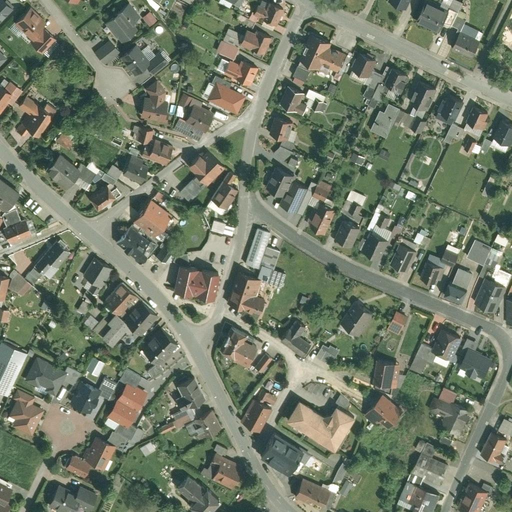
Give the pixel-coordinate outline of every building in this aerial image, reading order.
[(0,0),(0,24),(14,9),(3,0),(0,0)] [(33,0),(17,17),(35,33),(47,20),(50,17),(33,0)] [(135,0),(128,0),(108,17),(124,37),(141,23),(136,17),(144,10),(135,0)] [(243,0),(234,0),(233,4),(232,6),(239,10),(243,0)] [(265,11),(264,13),(278,19),(286,3),(279,0),(270,0),(269,3),(263,0),(260,0),(257,7),(265,11)] [(444,0),(426,0),(420,13),(441,24),(446,14),(452,3),(444,0)] [(452,3),(446,14),(455,18),(461,5),(453,1),(452,3)] [(71,4),(64,12),(72,19),(79,11),(71,4)] [(150,26),(158,19),(151,10),(143,17),(150,26)] [(468,16),(464,25),(479,32),(483,24),(468,16)] [(59,32),(47,20),(35,33),(33,35),(45,47),(59,32)] [(242,37),(247,28),(231,21),(225,33),(241,41),(242,37)] [(261,25),(260,28),(249,23),(247,28),(242,37),(253,42),(254,41),(264,46),(272,30),(261,25)] [(464,25),(455,42),(475,51),(483,34),(479,32),(464,25)] [(123,45),(113,33),(97,46),(108,58),(123,45)] [(332,41),(310,33),(299,58),(301,59),(312,64),(321,67),(322,64),(339,71),(347,52),(330,45),(332,41)] [(241,43),(226,36),(222,45),(237,51),(241,43)] [(138,38),(123,51),(139,70),(151,60),(154,57),(151,54),(138,38)] [(154,57),(151,60),(157,67),(172,55),(163,44),(151,54),(154,57)] [(369,76),(372,69),(377,60),(360,52),(352,67),(355,69),(369,76)] [(252,76),(259,60),(244,54),(242,58),(233,54),(228,66),(252,76)] [(301,59),(298,65),(310,70),(312,64),(301,59)] [(310,70),(298,65),(294,75),(296,76),(304,79),(305,80),(310,70)] [(406,73),(392,66),(387,77),(384,82),(389,85),(388,87),(395,89),(396,88),(402,91),(406,82),(403,80),(406,73)] [(219,74),(232,80),(234,75),(218,68),(214,76),(217,77),(219,74)] [(365,83),(369,76),(355,69),(351,77),(365,83)] [(370,86),(376,89),(380,82),(379,82),(380,80),(383,74),(372,69),(369,76),(372,77),(368,85),(370,86)] [(20,76),(14,73),(11,78),(17,81),(20,76)] [(167,94),(168,84),(159,73),(148,82),(153,88),(153,91),(167,94)] [(217,77),(210,93),(240,107),(248,88),(232,80),(219,74),(217,77)] [(17,89),(0,76),(0,104),(3,107),(17,89)] [(304,79),(296,76),(294,80),(302,84),(304,79)] [(437,88),(419,80),(410,100),(415,103),(426,109),(428,109),(437,88)] [(386,85),(380,82),(376,89),(372,97),(378,100),(382,100),(385,94),(384,90),(386,85)] [(337,86),(331,83),(327,92),(333,95),(337,86)] [(305,92),(289,84),(280,103),(303,114),(308,104),(300,101),(305,92)] [(191,98),(195,90),(186,86),(180,98),(189,102),(191,98)] [(367,97),(371,99),(372,97),(376,89),(370,86),(368,89),(367,89),(363,96),(367,97)] [(315,99),(316,97),(324,101),(326,95),(309,88),(306,95),(315,99)] [(40,129),(57,107),(42,96),(41,97),(30,89),(21,100),(33,109),(26,118),(40,129)] [(147,90),(143,111),(170,116),(174,95),(167,94),(153,91),(147,90)] [(191,98),(195,100),(197,97),(204,100),(206,96),(195,90),(191,98)] [(463,101),(449,94),(446,99),(443,98),(438,110),(455,119),(463,101)] [(204,100),(197,97),(195,100),(187,116),(197,120),(207,125),(208,126),(218,107),(204,100)] [(324,101),(316,97),(315,99),(311,107),(323,112),(327,103),(324,101)] [(371,99),(372,100),(369,105),(375,107),(378,100),(372,97),(371,99)] [(400,109),(400,107),(389,102),(385,112),(380,109),(371,129),(387,137),(392,125),(400,109)] [(426,109),(415,103),(411,113),(422,118),(426,109)] [(488,113),(474,106),(467,121),(481,127),(483,128),(484,129),(488,121),(485,120),(488,113)] [(401,121),(405,112),(400,109),(392,125),(397,129),(401,121)] [(452,123),(455,119),(438,110),(436,117),(452,125),(452,123)] [(422,118),(411,113),(405,112),(401,121),(404,122),(404,124),(416,129),(422,118)] [(294,122),(275,116),(270,133),(284,137),(288,139),(292,129),(293,125),(294,122)] [(427,121),(422,118),(416,129),(421,132),(427,121)] [(511,138),(511,124),(502,119),(494,136),(495,136),(510,144),(511,138)] [(201,136),(207,125),(197,120),(191,131),(201,136)] [(483,128),(481,127),(467,121),(464,128),(465,129),(480,136),(482,131),(483,128)] [(64,123),(58,132),(64,137),(71,128),(64,123)] [(459,126),(452,123),(452,125),(444,139),(450,143),(453,137),(459,126)] [(465,129),(464,128),(459,126),(453,137),(459,140),(465,129)] [(153,133),(139,128),(135,141),(146,144),(149,145),(151,139),(153,133)] [(298,131),(292,129),(288,139),(294,141),(298,131)] [(510,144),(495,136),(492,141),(490,145),(505,151),(510,144)] [(288,139),(284,137),(281,144),(292,149),(295,142),(294,141),(288,139)] [(476,142),(469,138),(464,148),(471,151),(472,150),(476,143),(476,142)] [(490,145),(492,141),(486,138),(482,146),(481,149),(487,152),(490,145)] [(146,144),(141,156),(165,166),(172,148),(151,139),(149,145),(146,144)] [(482,146),(476,143),(472,150),(478,153),(481,149),(482,146)] [(63,144),(48,161),(70,180),(85,163),(63,144)] [(281,145),(274,152),(283,162),(295,151),(281,145)] [(337,148),(328,145),(324,153),(333,156),(337,148)] [(138,155),(140,149),(131,146),(128,152),(138,155)] [(392,152),(382,147),(378,156),(388,160),(392,152)] [(199,155),(188,165),(197,174),(206,184),(223,167),(224,166),(208,150),(201,157),(199,155)] [(365,157),(353,152),(350,159),(361,165),(365,157)] [(131,156),(123,175),(141,183),(150,164),(131,156)] [(298,159),(291,156),(288,163),(295,167),(298,159)] [(111,165),(106,174),(116,181),(121,172),(111,165)] [(296,175),(276,166),(266,186),(284,195),(289,187),(293,181),(296,175)] [(237,175),(229,170),(229,171),(211,199),(226,208),(235,193),(232,191),(235,186),(231,184),(237,175)] [(334,175),(327,171),(324,178),(330,181),(334,175)] [(106,174),(103,173),(100,178),(112,186),(116,181),(106,174)] [(206,184),(197,174),(180,191),(189,201),(206,184)] [(489,191),(495,178),(488,175),(483,188),(489,191)] [(0,177),(0,204),(7,210),(20,192),(0,177)] [(312,196),(324,201),(326,196),(331,184),(319,179),(317,183),(314,190),(312,196)] [(419,183),(411,179),(408,184),(416,188),(419,183)] [(312,180),(309,187),(314,190),(317,183),(312,180)] [(309,187),(293,181),(289,187),(284,195),(281,203),(297,212),(309,187)] [(399,189),(401,185),(391,181),(389,185),(399,189)] [(88,197),(97,211),(115,199),(115,198),(110,191),(106,185),(88,197)] [(110,191),(115,198),(120,194),(115,188),(110,191)] [(489,191),(483,188),(480,193),(487,196),(489,191)] [(353,201),(362,205),(367,195),(352,189),(347,198),(353,201)] [(417,194),(408,190),(406,195),(415,199),(417,194)] [(159,191),(155,197),(161,202),(166,197),(159,191)] [(324,201),(323,202),(332,206),(335,200),(326,196),(324,201)] [(149,199),(133,221),(154,237),(155,236),(160,229),(171,215),(149,199)] [(323,202),(316,200),(308,218),(312,219),(309,226),(325,233),(336,208),(332,206),(323,202)] [(362,205),(353,201),(349,210),(358,215),(362,205)] [(3,216),(7,226),(21,220),(17,210),(3,216)] [(376,223),(381,213),(375,211),(368,228),(373,230),(376,223)] [(390,218),(381,213),(376,223),(386,227),(390,218)] [(406,218),(400,215),(397,223),(402,225),(406,218)] [(4,227),(10,243),(32,234),(26,218),(21,220),(7,226),(4,227)] [(362,227),(344,219),(336,237),(353,245),(362,227)] [(219,221),(212,220),(210,230),(216,232),(219,221)] [(219,221),(216,232),(223,234),(223,233),(225,224),(225,223),(219,221)] [(386,227),(376,223),(373,230),(372,233),(388,240),(390,235),(392,231),(386,227)] [(234,227),(225,224),(223,233),(231,236),(234,227)] [(402,227),(395,224),(392,231),(390,235),(397,238),(402,227)] [(149,241),(131,225),(116,243),(142,264),(149,256),(142,250),(149,241)] [(270,233),(257,228),(246,262),(258,266),(259,264),(265,247),(270,233)] [(167,234),(160,229),(155,236),(162,241),(167,234)] [(417,232),(415,231),(411,240),(425,246),(430,238),(424,235),(417,232)] [(372,233),(371,232),(363,251),(381,259),(389,240),(388,240),(372,233)] [(511,239),(498,233),(495,240),(508,246),(511,239)] [(58,240),(57,239),(34,265),(44,273),(52,263),(57,267),(70,251),(64,246),(67,243),(60,238),(58,240)] [(484,264),(485,262),(491,246),(492,245),(475,238),(467,256),(484,264)] [(164,242),(155,255),(166,263),(175,249),(164,242)] [(418,251),(399,243),(390,263),(408,272),(418,251)] [(448,244),(446,248),(458,253),(459,248),(448,244)] [(502,251),(491,246),(485,262),(490,265),(495,267),(502,251)] [(279,252),(265,247),(259,264),(261,264),(273,268),(279,252)] [(458,253),(446,248),(442,258),(441,260),(446,263),(453,266),(459,254),(458,253)] [(442,258),(431,252),(427,261),(442,266),(444,267),(446,263),(441,260),(442,258)] [(189,265),(187,253),(178,255),(173,260),(179,263),(189,265)] [(113,269),(95,257),(84,273),(103,285),(113,269)] [(442,266),(427,261),(421,278),(436,283),(442,266)] [(490,265),(485,262),(484,264),(479,274),(484,277),(490,265)] [(52,263),(44,273),(50,279),(58,269),(57,267),(52,263)] [(189,265),(179,263),(173,289),(216,299),(221,273),(189,265)] [(273,268),(261,264),(257,278),(261,279),(281,286),(286,273),(273,268)] [(451,280),(444,295),(462,303),(468,289),(467,288),(474,273),(459,267),(453,281),(451,280)] [(490,278),(506,285),(511,273),(495,267),(490,278)] [(41,275),(33,268),(25,276),(33,284),(41,275)] [(16,280),(21,274),(17,271),(12,277),(16,280)] [(255,296),(261,279),(257,278),(238,272),(227,305),(259,315),(264,300),(255,296)] [(0,297),(3,298),(4,298),(9,277),(0,275),(0,297)] [(490,278),(485,276),(474,302),(495,310),(506,285),(490,278)] [(93,293),(98,285),(90,280),(85,288),(87,289),(93,293)] [(140,299),(120,282),(104,302),(117,312),(123,318),(140,299)] [(93,293),(87,289),(83,296),(92,301),(96,295),(93,293)] [(310,298),(302,294),(298,302),(307,306),(310,298)] [(87,313),(91,302),(83,299),(79,310),(87,313)] [(140,299),(123,318),(135,327),(138,331),(155,311),(140,299)] [(377,314),(356,299),(340,321),(361,336),(377,314)] [(49,302),(45,300),(41,307),(46,309),(49,302)] [(400,334),(408,316),(395,311),(387,328),(400,334)] [(123,318),(117,312),(108,322),(112,325),(102,336),(113,345),(126,330),(130,333),(135,327),(123,318)] [(298,312),(283,333),(306,350),(315,337),(304,329),(310,320),(298,312)] [(85,322),(92,328),(98,320),(91,314),(85,322)] [(231,326),(220,349),(248,364),(258,345),(245,338),(247,334),(231,326)] [(161,327),(141,347),(147,353),(145,354),(153,362),(155,360),(158,364),(178,344),(161,327)] [(452,360),(461,337),(440,329),(432,348),(431,351),(437,354),(452,360)] [(460,353),(465,356),(469,348),(475,351),(478,343),(467,337),(460,353)] [(0,391),(9,395),(28,353),(0,341),(0,391)] [(433,362),(437,354),(431,351),(432,348),(422,343),(416,356),(433,362)] [(323,344),(316,356),(331,364),(339,350),(330,345),(329,347),(323,344)] [(477,375),(484,378),(493,359),(475,351),(469,348),(465,356),(461,366),(466,369),(465,371),(476,376),(477,375)] [(69,356),(64,352),(61,357),(66,360),(69,356)] [(265,353),(255,365),(262,371),(272,358),(265,353)] [(93,356),(86,368),(97,375),(104,362),(93,356)] [(37,357),(25,380),(56,395),(63,381),(67,372),(63,370),(37,357)] [(401,363),(376,359),(373,382),(375,383),(393,386),(398,386),(401,363)] [(156,376),(164,368),(159,364),(152,372),(156,376)] [(67,372),(63,381),(73,385),(79,372),(66,365),(63,370),(67,372)] [(126,382),(136,388),(137,386),(142,377),(126,368),(120,379),(126,382)] [(277,370),(272,378),(283,383),(287,375),(277,370)] [(99,388),(100,389),(98,394),(110,399),(118,383),(105,376),(99,388)] [(205,400),(194,378),(178,386),(183,395),(176,398),(182,408),(182,410),(185,408),(186,410),(198,403),(205,400)] [(99,388),(81,380),(70,403),(89,412),(98,394),(100,389),(99,388)] [(116,400),(137,411),(148,392),(137,386),(136,388),(126,382),(116,400)] [(391,394),(393,386),(375,383),(375,388),(391,394)] [(262,386),(256,398),(264,402),(266,398),(274,402),(278,394),(262,386)] [(451,400),(453,402),(458,392),(445,386),(439,399),(449,404),(451,400)] [(32,435),(45,409),(33,403),(36,397),(18,388),(13,397),(17,399),(9,416),(16,419),(14,424),(13,426),(32,435)] [(375,389),(370,397),(376,401),(383,393),(375,389)] [(404,409),(384,392),(383,393),(376,401),(364,415),(375,424),(379,419),(388,427),(404,409)] [(337,404),(347,410),(350,403),(340,394),(334,403),(337,404)] [(449,404),(439,399),(434,396),(428,409),(444,416),(449,404)] [(256,398),(253,397),(240,420),(260,430),(272,407),(264,402),(256,398)] [(298,399),(286,420),(336,450),(357,416),(347,410),(337,404),(332,413),(324,415),(298,399)] [(116,400),(107,416),(118,422),(128,427),(130,424),(137,411),(116,400)] [(453,402),(451,400),(449,404),(444,416),(440,423),(462,433),(472,410),(453,402)] [(198,403),(186,410),(188,414),(191,421),(195,419),(204,414),(198,403)] [(186,410),(185,408),(182,410),(182,408),(173,413),(176,420),(188,414),(186,410)] [(204,414),(195,419),(191,421),(190,421),(199,440),(220,429),(211,411),(204,414)] [(191,421),(188,414),(176,420),(173,422),(175,427),(176,429),(180,427),(186,424),(190,421),(191,421)] [(16,419),(9,416),(7,420),(14,424),(16,419)] [(500,428),(507,431),(511,434),(511,420),(504,417),(499,427),(500,428)] [(162,434),(175,427),(173,422),(172,421),(159,428),(162,434)] [(118,422),(109,441),(116,445),(126,450),(131,440),(135,431),(128,427),(118,422)] [(130,424),(128,427),(135,431),(131,440),(134,442),(137,440),(140,440),(145,430),(138,426),(137,427),(130,424)] [(186,424),(180,427),(186,438),(192,436),(186,424)] [(304,448),(275,431),(260,455),(288,473),(297,459),(304,448)] [(497,433),(492,431),(481,452),(502,463),(506,455),(500,452),(507,438),(504,437),(497,433)] [(451,445),(454,439),(444,433),(440,439),(451,445)] [(86,457),(85,459),(105,468),(116,445),(109,441),(96,435),(91,446),(87,447),(83,456),(86,457)] [(422,451),(432,456),(436,447),(420,439),(416,448),(422,451)] [(140,447),(145,456),(156,449),(151,441),(140,447)] [(215,453),(225,458),(228,450),(216,444),(212,452),(215,453)] [(311,453),(304,448),(297,459),(305,463),(311,453)] [(422,451),(413,471),(424,476),(441,484),(450,464),(432,456),(422,451)] [(225,458),(215,453),(211,463),(217,467),(212,478),(232,490),(243,466),(225,458)] [(67,466),(71,458),(64,455),(60,463),(67,466)] [(67,466),(66,468),(85,477),(91,465),(72,456),(71,458),(67,466)] [(338,469),(333,481),(343,478),(343,477),(347,470),(350,460),(346,457),(338,469)] [(207,468),(204,466),(199,472),(212,478),(217,467),(211,463),(207,468)] [(362,476),(347,470),(343,477),(358,483),(362,476)] [(424,476),(413,471),(411,471),(408,480),(420,485),(424,476)] [(194,511),(210,511),(221,500),(207,487),(205,490),(189,476),(177,489),(193,503),(189,507),(194,511)] [(13,483),(0,477),(0,480),(12,486),(13,483)] [(322,486),(303,477),(295,496),(308,502),(309,500),(325,506),(332,490),(322,486)] [(346,479),(339,492),(346,496),(353,483),(346,479)] [(420,485),(408,480),(398,504),(412,510),(411,511),(433,511),(441,494),(420,485)] [(323,482),(322,486),(332,490),(336,492),(339,485),(332,483),(327,485),(323,482)] [(480,511),(489,491),(469,482),(458,507),(469,511),(480,511)] [(12,490),(0,483),(0,503),(5,506),(12,490)] [(60,484),(49,505),(60,511),(59,511),(73,511),(80,500),(92,506),(98,495),(81,486),(77,493),(60,484)] [(332,490),(325,506),(330,508),(337,493),(336,492),(332,490)]
